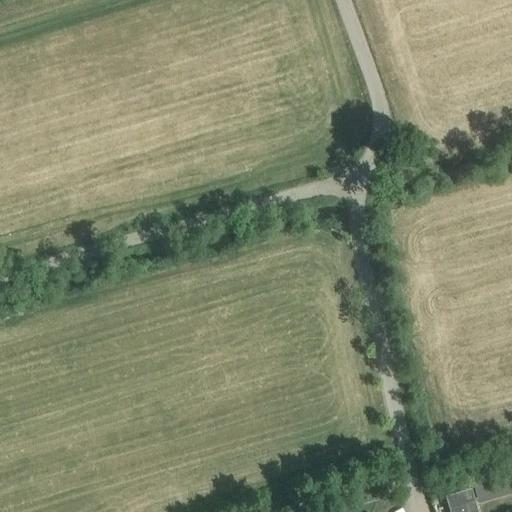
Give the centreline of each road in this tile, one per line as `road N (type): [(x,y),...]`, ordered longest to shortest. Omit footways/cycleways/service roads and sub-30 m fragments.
road 1 (track): [(0,274),(354,176),(376,149),(380,116),(341,0)]
road 2 (track): [(354,176),(355,233),(415,511)]
